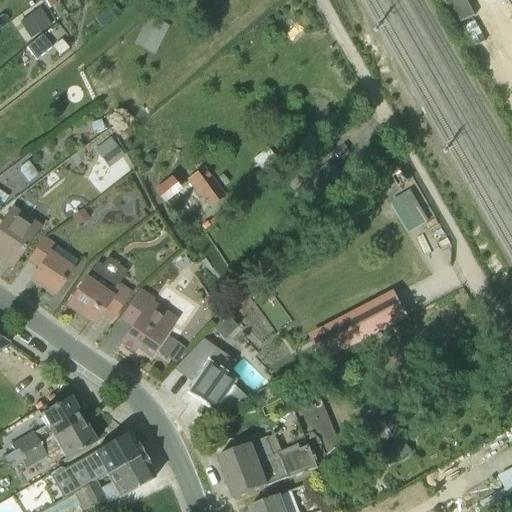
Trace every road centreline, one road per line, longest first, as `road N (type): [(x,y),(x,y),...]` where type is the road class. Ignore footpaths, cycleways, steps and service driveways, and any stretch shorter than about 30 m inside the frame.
road 1 (track): [(511,343),(316,0)]
road 2 (tertiary): [(200,511),(165,434),(132,392),(0,302)]
